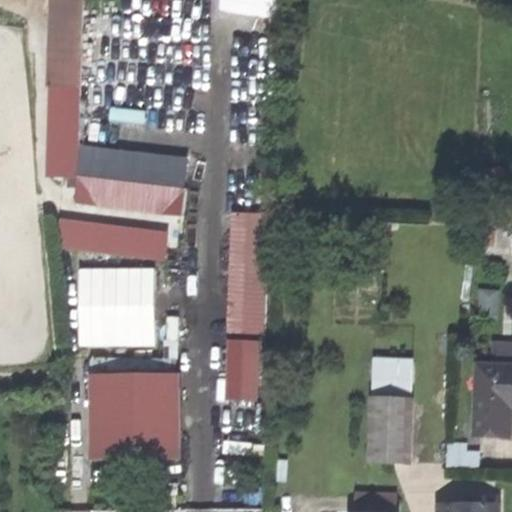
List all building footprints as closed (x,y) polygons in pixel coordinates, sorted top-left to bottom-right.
[(53,0),(50,87),(81,88),(83,0),(53,0)] [(79,149),(81,88),(50,87),(47,175),(78,177),(79,149)] [(189,158),(79,149),(78,177),(187,190),(189,158)] [(184,218),(187,190),(78,177),(77,204),(184,218)] [(229,335),(269,335),(272,219),(239,218),(235,283),(231,283),(229,335)] [(155,346),(155,273),(80,270),(78,344),(155,346)] [(261,344),(230,342),(228,401),(259,402),(261,344)] [(373,401),(411,402),(413,362),(375,360),(373,401)] [(97,361),(96,378),(173,378),(173,366),(165,361),(97,361)] [(511,368),(479,367),(477,437),(511,438),(511,423),(511,368)] [(177,378),(173,378),(96,378),(95,459),(177,459),(177,420),(177,378)] [(411,402),(373,401),(371,463),(409,465),(411,402)] [(465,447),(448,446),(447,470),(477,471),(478,455),(464,455),(465,447)] [(396,511),(397,498),(357,497),(356,511),(396,511)]
